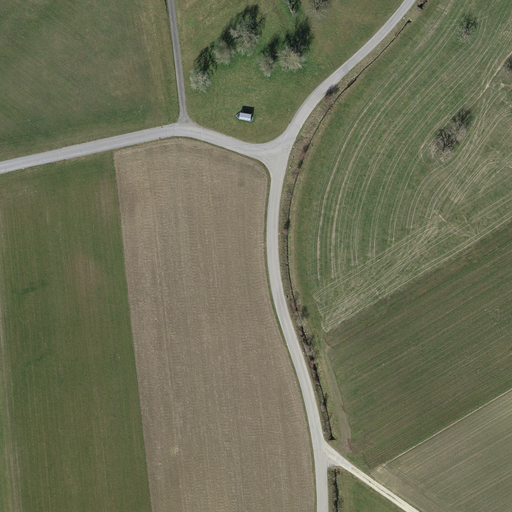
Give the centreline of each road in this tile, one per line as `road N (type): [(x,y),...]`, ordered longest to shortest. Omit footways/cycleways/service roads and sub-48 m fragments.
road 1 (unclassified): [(323,511),(321,457),(277,293),(271,233),(279,160)]
road 2 (unclassified): [(279,160),(304,112),(409,0)]
road 3 (unclassified): [(0,167),(185,128)]
road 4 (residential): [(185,128),(170,0)]
